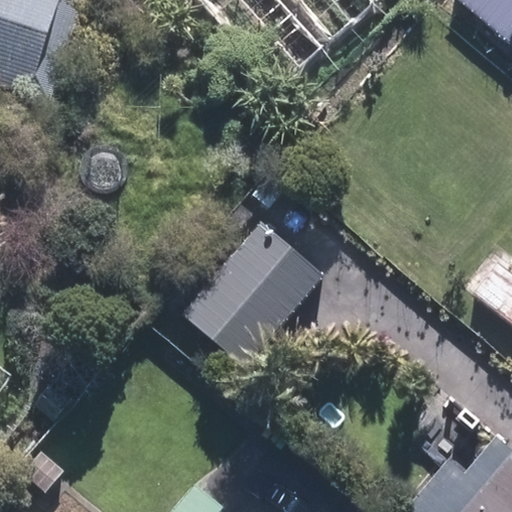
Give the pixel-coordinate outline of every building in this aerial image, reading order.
[(0,0),(0,95),(50,111),(84,0),(0,0)] [(511,0),(456,0),(511,47),(511,0)] [(260,221),(181,312),(244,367),(323,275),(260,221)] [(472,293),(511,324),(511,273),(498,262),(472,293)] [(511,511),(511,443),(498,432),(511,416),(511,375),(462,334),(423,379),(493,438),(465,472),(449,458),(402,511),(511,511)] [(33,408),(48,424),(66,407),(51,390),(33,408)] [(23,473),(48,492),(66,469),(42,449),(23,473)] [(171,511),(221,511),(224,509),(193,485),(171,511)]
